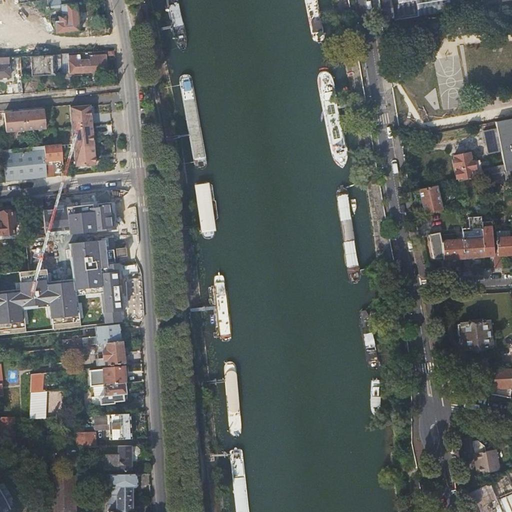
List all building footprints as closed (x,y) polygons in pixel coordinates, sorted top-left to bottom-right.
[(74,2),(73,0),(47,0),(48,8),(61,7),(62,14),(58,15),(59,20),(54,20),(56,29),(56,33),(80,30),(77,1),(74,2)] [(304,0),(312,37),(314,41),(317,43),(322,42),(323,39),(324,35),(322,22),(320,13),(317,0),(304,0)] [(377,0),(378,0),(381,22),(474,7),(474,0),(467,1),(466,0),(377,0)] [(45,1),(35,2),(36,20),(46,19),(45,1)] [(0,14),(0,37),(25,35),(22,12),(0,14)] [(21,75),(62,72),(61,61),(61,55),(61,53),(20,55),(21,75)] [(61,61),(62,72),(106,70),(105,54),(90,55),(91,59),(80,60),(79,54),(61,55),(61,61)] [(0,76),(11,76),(10,56),(0,56),(0,76)] [(330,73),(326,71),(323,70),(320,72),(318,76),(318,82),(332,153),(335,162),(340,166),(344,168),(347,163),(348,158),(348,148),(339,106),(334,80),(330,73)] [(90,105),(70,107),(72,127),(91,125),(90,105)] [(24,111),(26,130),(46,128),(44,109),(24,111)] [(24,111),(4,113),(6,131),(26,130),(24,111)] [(511,118),(496,122),(497,128),(501,150),(504,165),(505,171),(511,169),(511,118)] [(91,125),(72,127),(74,148),(93,146),(91,125)] [(501,150),(497,128),(484,131),(488,153),(501,150)] [(46,174),(46,175),(46,178),(52,177),(50,159),(62,158),(61,144),(43,146),(46,174)] [(5,179),(46,175),(46,174),(43,146),(27,147),(3,150),(5,179)] [(93,146),(74,148),(76,167),(95,165),(93,146)] [(453,156),(459,181),(476,177),(472,162),(470,152),(453,156)] [(483,175),(482,170),(480,160),(472,162),(476,177),(483,175)] [(505,171),(504,165),(482,170),(483,175),(488,174),(505,171)] [(489,183),(511,177),(511,169),(505,171),(488,174),(489,183)] [(346,187),(343,186),(339,187),(336,189),(335,192),(347,275),(349,279),(352,281),(357,280),(359,278),(360,274),(359,272),(358,261),(348,190),(346,187)] [(437,186),(420,189),(424,214),(442,210),(437,186)] [(45,236),(120,229),(116,195),(95,196),(97,220),(54,224),(52,198),(42,199),(43,209),(45,230),(45,236)] [(43,209),(42,199),(28,200),(30,210),(43,209)] [(0,232),(15,232),(13,211),(1,212),(1,218),(0,218),(0,232)] [(463,229),(463,240),(483,238),(483,236),(482,217),(469,218),(470,229),(463,229)] [(28,270),(94,263),(92,245),(121,242),(120,229),(45,236),(35,237),(35,239),(25,240),(28,270)] [(495,255),(496,268),(502,268),(502,256),(511,254),(511,237),(511,238),(510,230),(496,231),(497,239),(494,239),(495,255)] [(439,232),(429,234),(430,242),(440,240),(439,232)] [(484,256),(485,256),(495,255),(494,239),(493,236),(483,236),(483,238),(484,256)] [(463,240),(464,257),(471,257),(484,256),(483,238),(463,240)] [(430,242),(434,259),(444,255),(443,241),(441,242),(440,240),(430,242)] [(444,255),(444,259),(464,257),(463,240),(443,241),(444,255)] [(116,257),(127,256),(126,247),(115,248),(116,257)] [(0,287),(16,285),(95,278),(94,263),(28,270),(0,272),(0,287)] [(63,327),(134,320),(131,290),(114,291),(116,306),(101,308),(98,278),(95,278),(16,285),(0,287),(0,333),(1,334),(0,317),(7,317),(8,327),(28,326),(27,315),(41,314),(41,315),(61,313),(63,327)] [(368,311),(365,309),(361,309),(359,313),(358,319),(368,366),(370,370),(373,372),(377,370),(379,368),(380,364),(379,361),(377,351),(370,316),(370,314),(368,311)] [(486,322),(462,324),(464,336),(465,348),(488,346),(486,322)] [(106,342),(121,340),(120,324),(96,326),(96,336),(82,337),(82,340),(73,341),(73,345),(97,343),(106,342)] [(122,347),(121,340),(106,342),(107,350),(102,350),(103,357),(101,357),(101,355),(98,356),(99,364),(123,362),(123,355),(128,355),(128,346),(122,347)] [(107,350),(106,342),(97,343),(98,350),(102,350),(107,350)] [(124,382),(125,382),(124,367),(103,369),(104,384),(124,382)] [(494,388),(511,387),(511,373),(510,370),(493,370),(494,388)] [(126,394),(124,382),(104,384),(93,385),(94,391),(94,396),(95,402),(100,401),(100,404),(114,403),(114,401),(124,400),(124,394),(126,394)] [(94,396),(94,391),(91,391),(92,402),(95,405),(100,404),(100,401),(95,402),(94,396)] [(47,397),(30,398),(29,419),(46,418),(47,397)] [(130,414),(88,416),(89,421),(94,421),(95,429),(110,428),(110,439),(131,438),(131,429),(130,421),(130,414)] [(1,432),(12,431),(12,417),(1,417),(1,432)] [(77,433),(78,446),(96,446),(95,432),(77,433)] [(29,436),(29,447),(41,447),(41,436),(29,436)] [(131,461),(131,446),(118,446),(118,460),(119,470),(131,469),(131,461)] [(140,448),(135,446),(131,446),(131,461),(138,460),(137,455),(141,452),(140,448)] [(495,449),(476,453),(478,465),(476,465),(478,475),(499,470),(495,449)] [(119,470),(118,460),(109,460),(109,470),(119,470)] [(511,511),(511,470),(467,494),(474,511),(511,511)] [(137,473),(136,473),(108,474),(107,511),(136,511),(135,511),(135,486),(137,484),(137,475),(137,473)] [(76,511),(76,475),(61,475),(51,475),(51,511),(76,511)]
